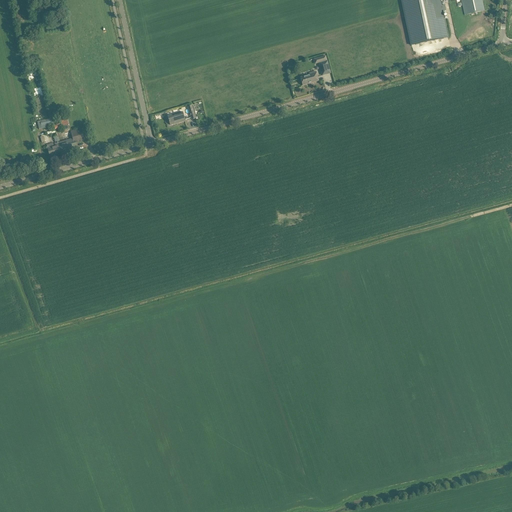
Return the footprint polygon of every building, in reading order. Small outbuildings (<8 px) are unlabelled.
[(402,0),(412,46),(448,38),(443,11),(446,10),(445,5),(442,6),(440,0),(402,0)] [(461,0),(465,15),(485,11),(482,0),(461,0)] [(330,73),(327,62),(319,64),(322,76),(330,73)] [(300,77),(301,81),(302,86),(319,81),(316,71),(309,73),(309,75),(300,77)] [(180,122),(185,121),(183,112),(168,116),(170,125),(178,123),(178,122),(180,122)] [(46,120),(37,122),(39,129),(48,127),(47,125),(46,120)] [(58,143),(61,153),(64,152),(64,151),(67,150),(68,151),(72,150),(72,147),(76,146),(75,141),(86,139),(83,130),(71,134),(72,139),(70,140),(58,143)] [(61,153),(58,143),(55,144),(56,147),(54,147),(53,143),(46,145),(49,156),(61,153)]
